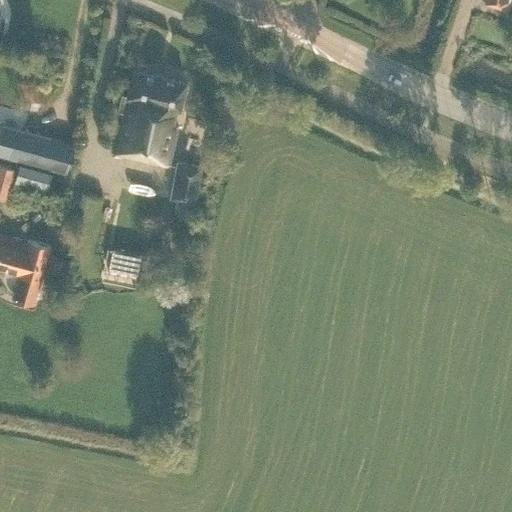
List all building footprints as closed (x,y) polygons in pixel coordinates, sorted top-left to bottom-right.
[(121,111),(111,150),(128,154),(128,155),(168,164),(177,125),(171,124),(175,107),(179,108),(185,82),(132,69),(126,95),(121,94),(117,110),(121,111)] [(73,144),(1,124),(0,127),(0,152),(65,171),(73,144)] [(175,160),(168,196),(194,201),(201,165),(175,160)] [(14,179),(46,188),(51,170),(18,161),(14,179)] [(0,197),(5,199),(14,168),(0,164),(0,197)] [(32,304),(39,280),(49,245),(27,239),(26,240),(0,232),(0,269),(4,271),(3,273),(3,278),(4,281),(5,283),(6,284),(6,285),(7,286),(9,287),(11,289),(12,290),(10,298),(32,304)]
